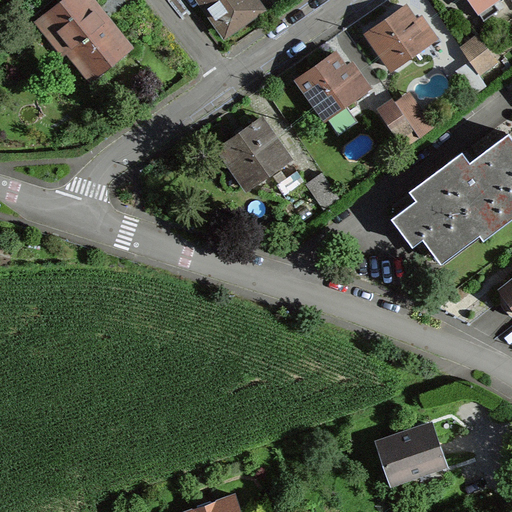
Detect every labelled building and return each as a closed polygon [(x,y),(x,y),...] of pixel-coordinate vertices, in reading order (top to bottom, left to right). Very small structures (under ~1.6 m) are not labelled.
[(89,0),(88,1),(86,0),(60,0),(37,19),(51,35),(58,29),(72,46),(68,49),(94,81),(133,49),(107,18),(92,0),(89,0)] [(203,0),(225,31),(227,30),(229,33),(245,22),(243,19),(249,15),(260,7),(255,0),(203,0)] [(499,0),(471,0),(484,18),(503,5),(499,0)] [(385,18),(367,30),(394,67),(416,52),(420,59),(435,48),(430,41),(436,37),(420,15),(414,20),(403,5),(385,18)] [(479,35),(461,47),(470,59),(478,72),(496,60),(479,35)] [(317,65),(299,78),(326,115),(368,86),(357,71),(351,75),(335,53),(317,65)] [(470,59),(455,69),(472,93),(486,83),(478,72),(470,59)] [(407,118),(409,120),(422,111),(408,92),(395,101),(407,118)] [(395,101),(394,100),(380,110),(393,128),(407,118),(395,101)] [(411,124),(419,135),(432,126),(422,111),(409,120),(411,124)] [(219,146),(248,187),(289,158),(260,117),(240,131),(219,146)] [(407,118),(393,128),(397,134),(411,124),(409,120),(407,118)] [(393,216),(413,242),(422,235),(429,243),(441,259),(480,230),(483,235),(511,213),(511,139),(507,134),(469,162),(461,152),(411,189),(418,198),(393,216)] [(323,208),(340,196),(322,172),(306,183),(323,208)] [(511,277),(502,286),(511,298),(511,277)] [(378,442),(391,480),(445,461),(439,443),(432,423),(378,442)] [(199,508),(188,511),(241,511),(235,493),(211,501),(210,502),(210,504),(199,508)] [(197,503),(199,508),(210,504),(210,502),(211,501),(210,499),(197,503)]
